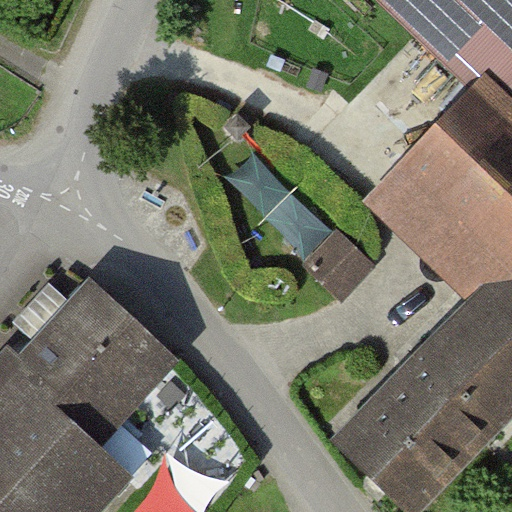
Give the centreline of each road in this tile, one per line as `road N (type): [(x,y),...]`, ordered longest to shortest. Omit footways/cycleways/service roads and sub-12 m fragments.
road 1 (residential): [(73,201),(160,277),(340,511)]
road 2 (residential): [(73,201),(100,91),(138,0)]
